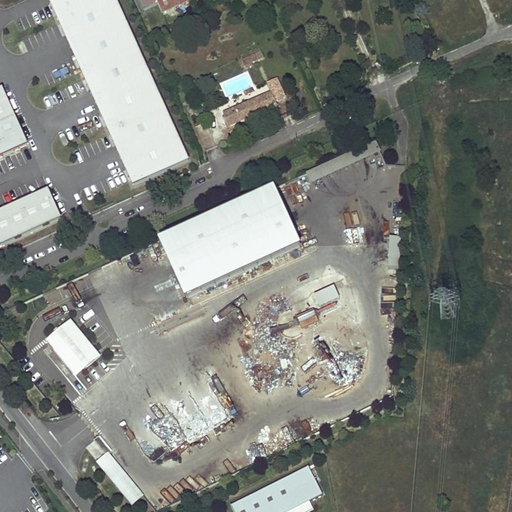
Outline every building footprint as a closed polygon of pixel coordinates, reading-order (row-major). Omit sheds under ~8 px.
[(49,0),(134,187),(189,162),(115,0),(49,0)] [(139,0),(144,11),(158,4),(156,0),(139,0)] [(176,7),(173,0),(156,0),(158,4),(162,13),(176,7)] [(255,55),(258,60),(264,58),(262,52),(255,55)] [(269,84),(276,101),(285,98),(277,81),(269,84)] [(252,103),(260,99),(256,88),(252,89),(254,93),(248,95),(252,103)] [(2,91),(0,91),(0,158),(28,146),(2,91)] [(276,107),(271,94),(260,99),(252,103),(224,115),(229,127),(276,107)] [(381,154),(376,144),(307,176),(312,186),(381,154)] [(187,300),(300,248),(274,191),(161,243),(187,300)] [(49,193),(0,214),(0,247),(62,220),(49,193)] [(402,214),(392,214),(390,245),(400,246),(402,214)] [(400,270),(399,261),(391,261),(391,271),(400,270)] [(327,316),(322,306),(299,316),(304,327),(327,316)] [(72,323),(69,325),(86,346),(82,349),(92,360),(74,374),(77,378),(101,358),(72,323)] [(69,325),(48,342),(74,374),(92,360),(82,349),(86,346),(69,325)] [(47,346),(44,349),(56,363),(60,360),(47,346)] [(112,454),(99,438),(95,442),(108,458),(108,457),(112,454)] [(107,457),(99,464),(133,506),(144,498),(115,463),(114,464),(108,457),(108,458),(107,457)] [(324,496),(311,470),(316,468),(315,466),(232,507),(234,511),(308,511),(314,509),(311,503),(324,496)]
